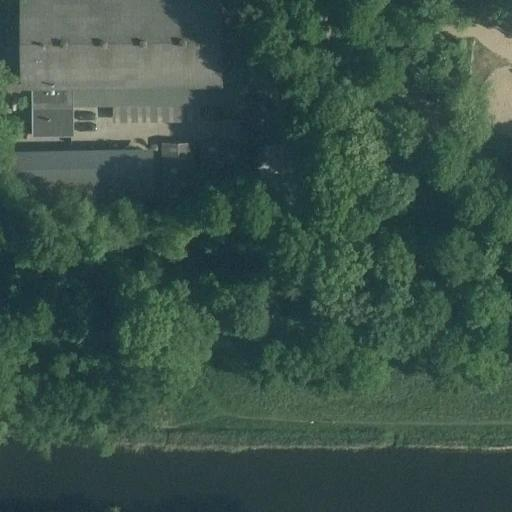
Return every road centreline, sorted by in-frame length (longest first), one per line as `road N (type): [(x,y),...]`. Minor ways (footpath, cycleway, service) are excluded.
road 1 (track): [(259,0),(260,132),(99,134)]
road 2 (track): [(511,47),(472,31),(243,36)]
